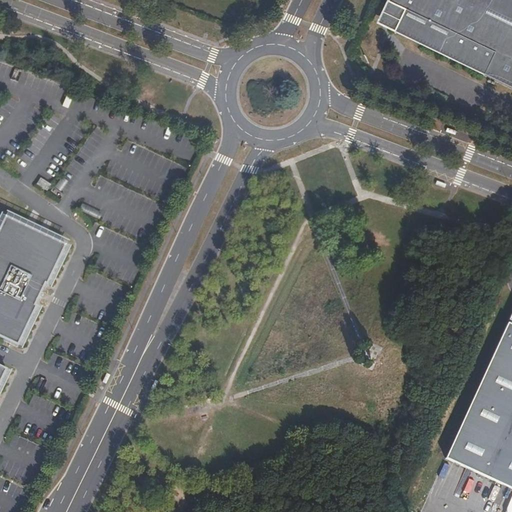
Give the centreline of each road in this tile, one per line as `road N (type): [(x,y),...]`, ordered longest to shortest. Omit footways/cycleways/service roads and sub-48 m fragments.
road 1 (tertiary): [(67,511),(250,134)]
road 2 (unclassified): [(0,427),(84,243),(81,231),(0,176)]
road 3 (tertiary): [(0,1),(225,90)]
road 4 (tertiary): [(311,121),(511,196)]
road 5 (tertiary): [(511,170),(320,96)]
road 6 (tertiary): [(234,64),(65,0)]
